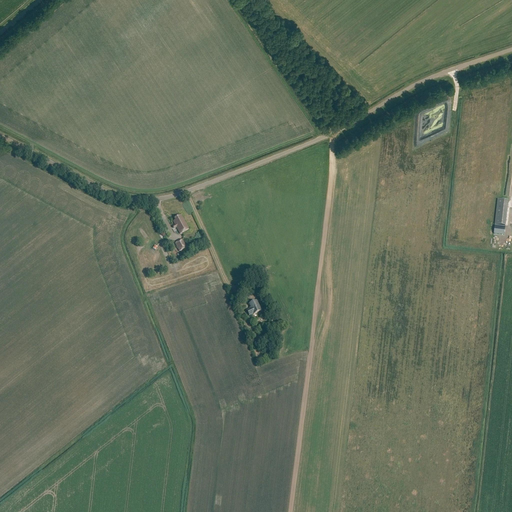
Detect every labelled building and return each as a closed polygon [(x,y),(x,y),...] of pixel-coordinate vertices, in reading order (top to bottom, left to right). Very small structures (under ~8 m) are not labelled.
[(505,226),(508,201),(498,200),(495,225),(505,226)] [(175,219),(176,221),(174,222),(180,234),(189,230),(181,216),(175,219)] [(187,248),(182,240),(175,244),(179,252),(187,248)] [(256,301),(249,304),(251,308),(250,308),(250,309),(247,311),(249,316),(253,314),(253,315),(261,311),(256,301)] [(267,322),(271,329),(278,326),(274,319),(267,322)]
